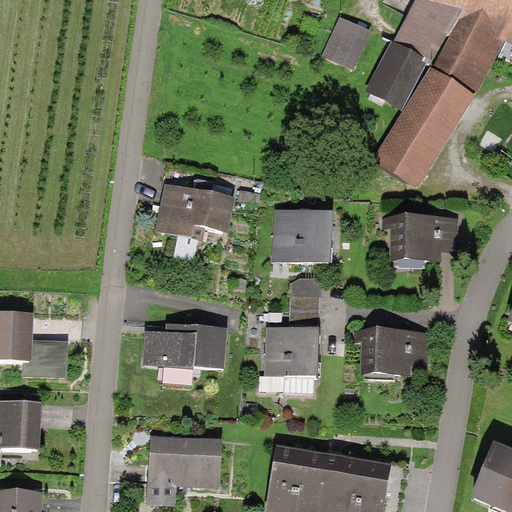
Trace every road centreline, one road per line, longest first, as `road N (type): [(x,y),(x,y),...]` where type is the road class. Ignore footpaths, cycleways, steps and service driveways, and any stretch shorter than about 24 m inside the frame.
road 1 (residential): [(92,511),(108,303),(149,0)]
road 2 (residential): [(511,226),(468,321),(437,511)]
